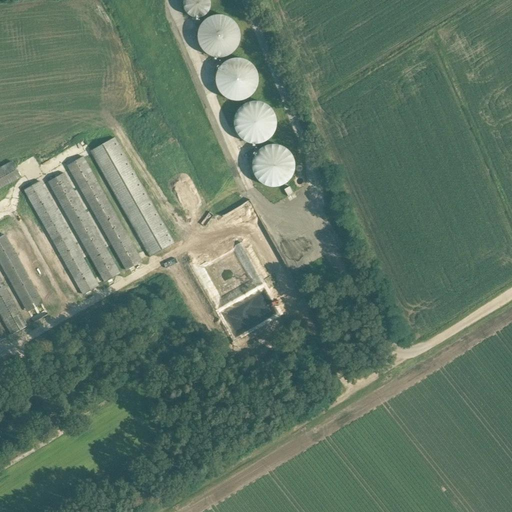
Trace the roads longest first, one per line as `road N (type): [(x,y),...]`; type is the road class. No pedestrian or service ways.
road 1 (track): [(388,367),(155,511)]
road 2 (unclassified): [(388,367),(511,292)]
